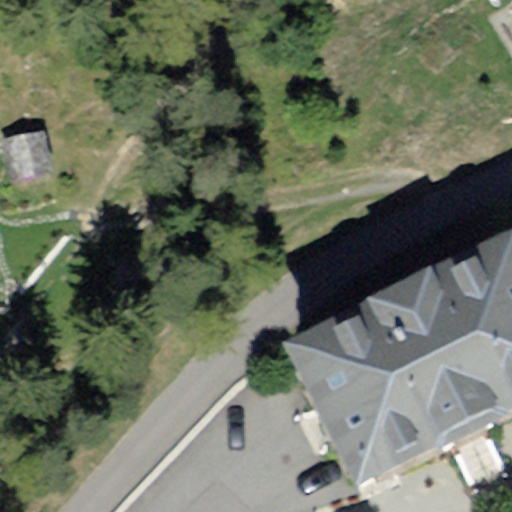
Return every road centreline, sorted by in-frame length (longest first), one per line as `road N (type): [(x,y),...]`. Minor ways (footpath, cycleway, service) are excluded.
road 1 (residential): [(511,173),(372,248),(268,320),(206,374),(81,511)]
road 2 (track): [(462,199),(420,182),(381,179),(113,218)]
